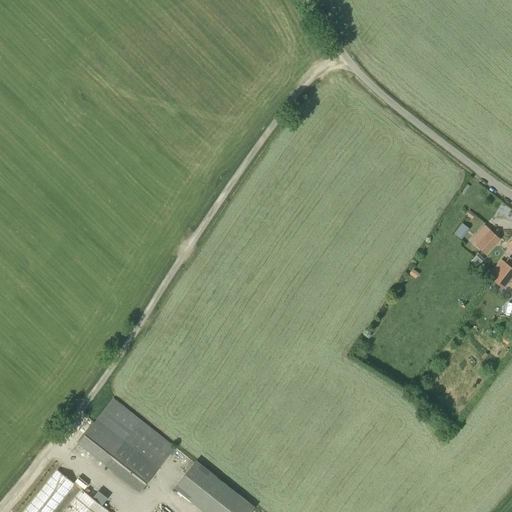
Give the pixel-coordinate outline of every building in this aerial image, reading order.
[(461,222),(455,234),(462,237),(468,225),(461,222)] [(500,238),(489,230),(476,244),(487,253),(500,238)] [(488,276),(504,288),(510,280),(511,281),(511,267),(501,259),(488,276)] [(359,347),(355,354),(362,359),(366,352),(359,347)] [(114,398),(78,443),(139,491),(175,446),(114,398)] [(174,487),(204,511),(250,511),(255,507),(196,459),(174,487)] [(55,467),(21,511),(107,511),(110,509),(84,490),(88,485),(78,477),(75,481),(55,467)]
